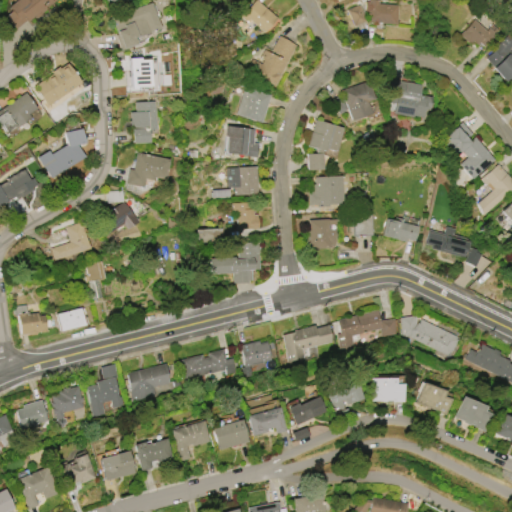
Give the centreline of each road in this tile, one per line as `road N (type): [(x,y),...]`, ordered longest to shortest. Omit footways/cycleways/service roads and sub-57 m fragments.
road 1 (tertiary): [(511,330),(383,275),(0,379)]
road 2 (residential): [(0,80),(67,46),(93,56),(101,79),(98,176),(0,250),(15,372)]
road 3 (residential): [(295,297),(279,215),(283,134),(295,105),(338,63),(306,0)]
road 4 (residential): [(511,465),(405,419),(367,421),(254,472)]
road 5 (residential): [(254,472),(311,467),(378,443),(405,445),(511,493)]
road 6 (residential): [(338,63),(366,55),(409,58),(448,72),(511,145)]
road 7 (residential): [(112,511),(254,472)]
